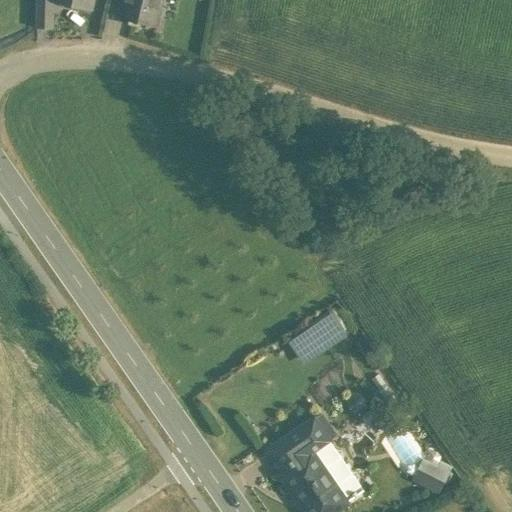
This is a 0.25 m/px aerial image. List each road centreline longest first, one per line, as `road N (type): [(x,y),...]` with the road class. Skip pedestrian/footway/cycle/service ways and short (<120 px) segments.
road 1 (unclassified): [(0,76),(62,59),(145,62),(511,154)]
road 2 (tertiary): [(0,168),(198,459)]
